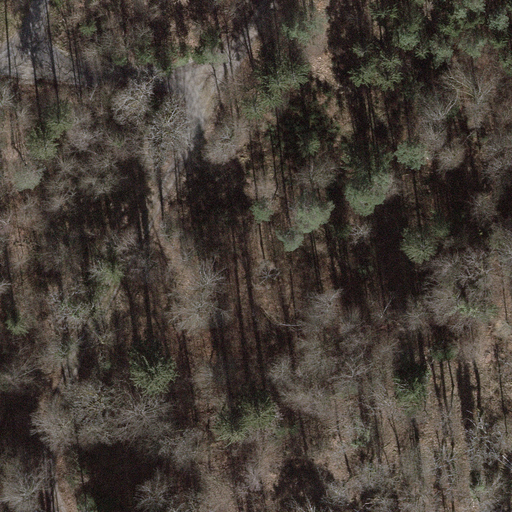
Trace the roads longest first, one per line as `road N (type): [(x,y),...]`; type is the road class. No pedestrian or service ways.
road 1 (track): [(59,511),(45,452),(78,366),(219,86)]
road 2 (track): [(10,61),(219,86)]
